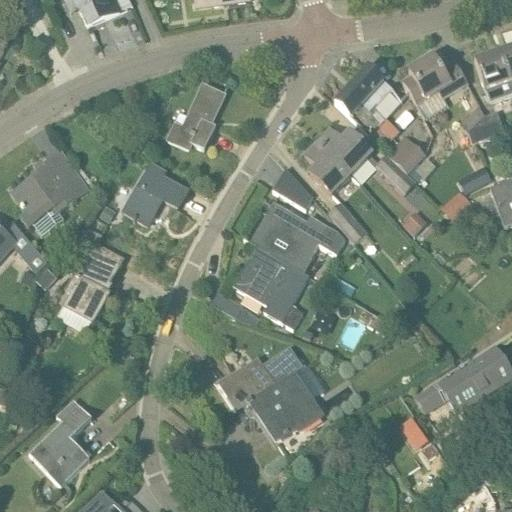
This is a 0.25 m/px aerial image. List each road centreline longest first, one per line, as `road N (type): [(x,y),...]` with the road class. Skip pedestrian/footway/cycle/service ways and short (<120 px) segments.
road 1 (residential): [(182,511),(149,445),(155,366),(213,225),(299,89),(313,37)]
road 2 (residential): [(313,37),(197,50),(70,92)]
road 3 (residential): [(497,0),(428,21),(313,37)]
